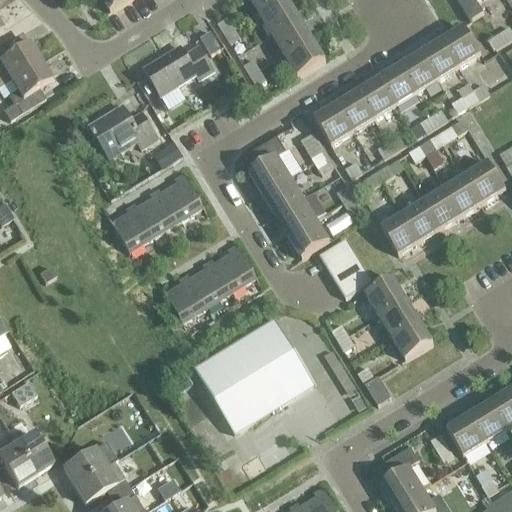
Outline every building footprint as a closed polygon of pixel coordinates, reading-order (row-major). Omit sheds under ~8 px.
[(99,0),(109,17),(136,0),(99,0)] [(246,0),(257,17),(284,1),(284,0),(246,0)] [(486,0),(455,0),(454,0),(469,24),(483,16),(477,6),(486,0)] [(284,1),(257,17),(270,39),(298,22),(284,1)] [(224,38),(233,32),(227,21),(217,27),(224,38)] [(311,43),(298,22),(270,39),(283,60),(311,43)] [(441,45),(458,73),(480,59),(463,31),(441,45)] [(498,38),(504,47),(511,42),(511,36),(509,31),(498,38)] [(240,42),(233,32),(224,38),(230,48),(240,42)] [(210,59),(219,53),(209,37),(200,42),(210,59)] [(504,47),(498,38),(488,45),(493,54),(504,47)] [(0,90),(11,84),(40,66),(28,47),(23,50),(16,40),(9,44),(0,49),(0,90)] [(311,43),(283,60),(297,82),(324,65),(311,43)] [(458,73),(441,45),(420,57),(437,86),(458,73)] [(198,84),(213,75),(198,50),(185,59),(180,50),(144,73),(161,100),(196,79),(198,84)] [(437,86),(420,57),(399,70),(416,98),(437,86)] [(249,80),(259,74),(253,63),(243,69),(249,80)] [(40,66),(11,84),(17,94),(8,99),(14,108),(3,115),(10,125),(46,103),(39,93),(52,85),(40,66)] [(399,70),(378,83),(395,111),(416,98),(399,70)] [(266,85),(259,74),(249,80),(256,91),(266,85)] [(242,81),(234,86),(239,94),(248,89),(242,81)] [(378,83),(357,96),(374,124),(395,111),(378,83)] [(473,95),(479,105),(489,99),(483,89),(473,95)] [(479,105),(473,95),(462,101),(468,111),(479,105)] [(357,96),(336,109),(353,137),(374,124),(357,96)] [(353,137),(336,109),(314,122),(331,150),(353,137)] [(141,154),(158,144),(141,116),(130,123),(123,111),(89,132),(105,159),(117,152),(120,158),(137,148),(141,154)] [(430,121),(436,131),(447,124),(441,115),(430,121)] [(436,131),(430,121),(420,128),(426,137),(436,131)] [(457,140),(467,134),(461,124),(451,130),(457,140)] [(311,162),(323,154),(313,137),(300,145),(311,162)] [(388,147),(394,157),(405,150),(399,141),(388,147)] [(262,199),(290,182),(277,161),(285,156),(276,142),(250,158),(258,171),(248,177),(262,199)] [(420,150),(425,160),(436,153),(430,144),(420,150)] [(394,157),(388,147),(378,154),(384,163),(394,157)] [(174,148),(154,160),(162,173),(182,161),(174,148)] [(425,160),(420,150),(409,157),(415,166),(425,160)] [(334,172),(323,154),(311,162),(321,179),(334,172)] [(351,183),(361,177),(355,167),(345,174),(351,183)] [(488,167),(466,180),(483,208),(505,195),(488,167)] [(388,170),(377,176),(383,186),(393,180),(388,170)] [(383,186),(377,176),(366,183),(372,193),(383,186)] [(176,189),(161,198),(160,199),(178,228),(202,213),(182,180),(174,185),(176,189)] [(483,208),(466,180),(445,193),(462,221),(483,208)] [(302,203),(290,182),(262,199),(275,220),(302,203)] [(343,208),(352,202),(346,191),(336,197),(343,208)] [(445,193),(424,206),(441,234),(462,221),(445,193)] [(160,199),(161,198),(158,194),(149,200),(152,204),(136,213),(154,242),(178,228),(160,199)] [(352,202),(343,208),(349,219),(359,213),(352,202)] [(315,224),(302,203),(275,220),(288,242),(315,224)] [(441,234),(424,206),(403,219),(420,247),(441,234)] [(0,209),(0,220),(9,215),(4,207),(0,209)] [(154,242),(136,213),(134,210),(125,215),(127,219),(111,228),(129,257),(154,242)] [(0,220),(0,228),(1,230),(13,222),(9,215),(0,220)] [(420,247),(403,219),(381,232),(398,260),(420,247)] [(315,224),(288,242),(301,264),(329,246),(315,224)] [(346,245),(319,261),(324,270),(351,254),(346,245)] [(229,260),(214,269),(213,269),(231,298),(255,283),(235,251),(227,256),(229,260)] [(351,254),(324,270),(332,282),(359,266),(351,254)] [(213,269),(214,269),(211,265),(203,271),(205,274),(189,284),(207,313),(231,298),(213,269)] [(359,266),(332,282),(339,294),(366,278),(359,266)] [(45,288),(57,281),(51,271),(39,279),(45,288)] [(366,278),(339,294),(345,304),(372,287),(366,278)] [(207,313),(189,284),(187,280),(178,286),(180,290),(165,299),(182,328),(207,313)] [(378,321),(405,304),(392,282),(364,299),(378,321)] [(418,325),(405,304),(378,321),(391,342),(418,325)] [(194,374),(195,374),(234,436),(314,388),(276,325),(194,374)] [(431,346),(418,325),(391,342),(404,363),(431,346)] [(338,346),(347,340),(341,330),(331,336),(338,346)] [(347,340),(338,346),(344,357),(354,351),(347,340)] [(332,358),(324,362),(358,417),(366,412),(332,358)] [(364,390),(374,384),(367,372),(357,378),(364,390)] [(186,379),(170,389),(175,398),(192,388),(186,379)] [(378,381),(374,384),(364,390),(377,410),(391,402),(378,381)] [(11,397),(19,410),(36,399),(28,386),(11,397)] [(511,431),(511,397),(510,395),(489,407),(506,435),(511,431)] [(506,435),(489,407),(468,420),(485,448),(506,435)] [(135,418),(120,426),(126,436),(141,427),(135,418)] [(485,448),(468,420),(446,434),(463,461),(485,448)] [(111,445),(124,437),(118,428),(105,436),(111,445)] [(14,449),(34,480),(52,469),(33,437),(14,449)] [(436,455),(446,449),(440,438),(430,444),(436,455)] [(93,454),(63,473),(74,491),(112,467),(117,464),(106,446),(93,454)] [(34,480),(14,449),(0,457),(0,465),(16,491),(34,480)] [(453,460),(446,449),(436,455),(443,466),(453,460)] [(394,510),(422,493),(408,471),(418,465),(410,451),(385,465),(393,480),(380,488),(394,510)] [(128,493),(112,467),(74,491),(84,508),(110,492),(115,501),(128,493)] [(462,498),(472,492),(466,481),(456,487),(462,498)] [(487,501),(498,494),(492,484),(481,491),(487,501)] [(315,501),(300,511),(333,511),(322,492),(313,497),(315,501)] [(472,492),(462,498),(469,509),(479,503),(472,492)] [(119,507),(111,511),(140,511),(128,493),(115,501),(119,507)] [(446,511),(439,499),(429,505),(422,493),(394,510),(394,511),(446,511)] [(511,511),(511,507),(506,498),(496,504),(500,511),(511,511)]
